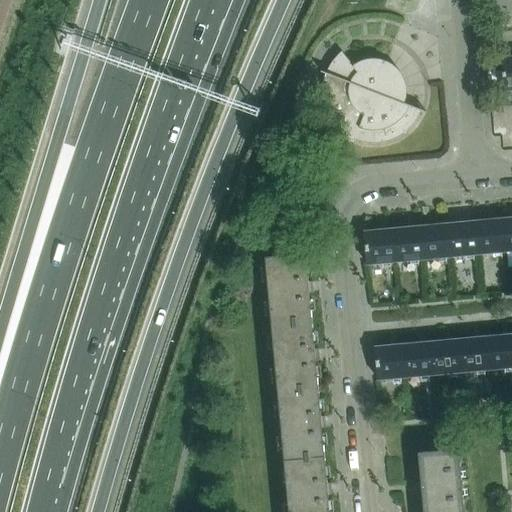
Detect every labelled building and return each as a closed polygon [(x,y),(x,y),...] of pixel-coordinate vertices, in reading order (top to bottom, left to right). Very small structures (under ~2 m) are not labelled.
[(426,112),(397,101),(398,98),(398,95),(398,93),(398,90),(398,87),(397,85),(396,82),(395,80),(394,78),(392,76),(390,74),(388,72),(386,70),(383,69),(386,62),(382,61),(379,60),(377,59),(374,59),(371,59),(368,60),(365,60),(362,61),(359,62),(357,64),(353,66),(342,52),(339,55),(336,58),(333,61),(331,64),(329,67),(327,71),(325,74),(324,78),(323,82),(322,86),(322,90),(322,94),(322,98),(323,102),(324,106),(325,110),(326,113),(328,117),(330,120),(332,124),(335,127),(338,129),(341,132),(344,134),(347,137),(351,139),(355,140),(358,141),(362,142),(366,143),(370,143),(374,144),(378,143),(382,143),(386,142),(390,141),(393,139),(397,138),(400,136),(404,133),(407,131),(410,128),(412,125),(415,122),(417,119),(419,115),(421,111),(425,113),(426,112)] [(504,91),(511,89),(511,57),(501,58),(502,71),(504,87),(504,91)] [(502,71),(487,72),(488,88),(504,87),(502,71)] [(479,254),(507,252),(504,220),(476,222),(479,254)] [(451,257),(479,254),(476,222),(448,225),(451,257)] [(423,259),(451,257),(448,225),(420,227),(423,259)] [(395,262),(423,259),(420,227),(393,230),(395,262)] [(367,264),(395,262),(393,230),(364,232),(367,264)] [(266,257),(272,325),(312,321),(310,294),(314,294),(313,282),(308,282),(305,254),(266,257)] [(272,325),(279,393),(318,389),(316,361),(321,360),(320,349),(315,349),(312,321),(272,325)] [(490,370),(511,367),(511,335),(487,337),(490,370)] [(462,372),(490,370),(487,337),(459,340),(462,372)] [(434,375),(462,372),(459,340),(431,342),(434,375)] [(406,377),(434,375),(431,342),(404,345),(406,377)] [(378,380),(406,377),(404,345),(375,348),(378,380)] [(279,393),(285,460),(325,457),(322,429),(327,428),(326,417),(321,417),(318,389),(279,393)] [(423,511),(464,511),(462,487),(470,486),(469,480),(462,481),(459,450),(418,453),(423,511)] [(285,460),(289,511),(329,511),(328,496),(333,495),(332,484),(327,485),(325,457),(285,460)]
